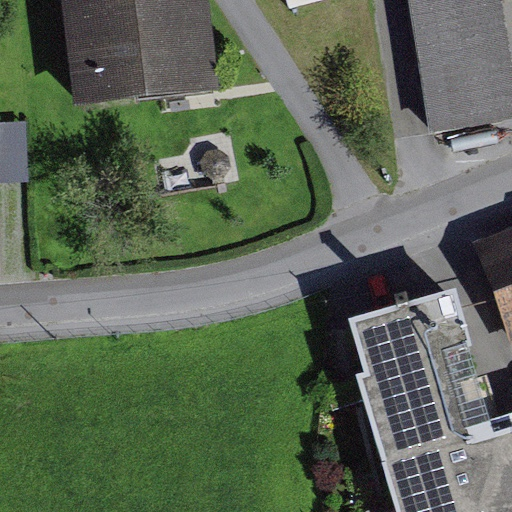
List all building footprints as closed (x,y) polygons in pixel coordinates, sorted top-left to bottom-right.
[(228,0),(102,0),(79,3),(92,115),(239,98),(228,0)] [(511,0),(424,0),(445,141),(511,130),(511,0)] [(0,93),(0,215),(16,215),(10,93),(0,93)] [(511,239),(492,246),(511,302),(511,239)] [(511,511),(511,429),(507,414),(511,412),(511,404),(505,381),(494,384),(481,339),(485,338),(474,301),(376,330),(393,387),(381,390),(416,511),(511,511)]
